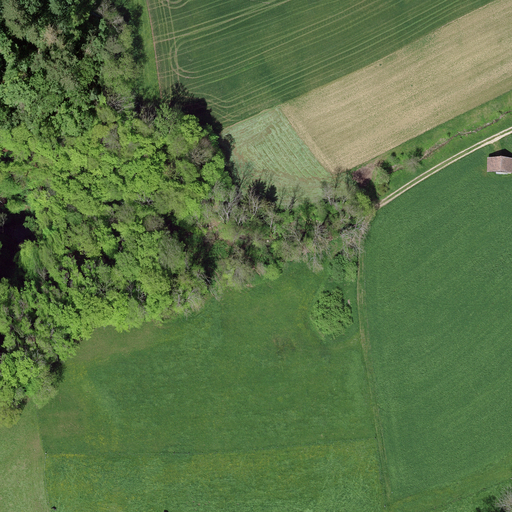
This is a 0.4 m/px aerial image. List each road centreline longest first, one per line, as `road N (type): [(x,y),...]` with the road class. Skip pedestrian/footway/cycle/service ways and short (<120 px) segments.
road 1 (track): [(389,490),(362,309),(366,238),(377,209)]
road 2 (track): [(511,133),(377,209)]
